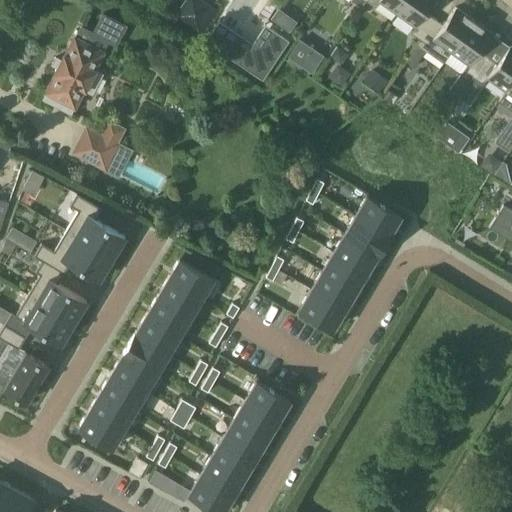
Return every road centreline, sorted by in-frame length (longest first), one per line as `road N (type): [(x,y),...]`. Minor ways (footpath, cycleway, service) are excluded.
road 1 (residential): [(254,511),(408,260),(439,261),(511,301)]
road 2 (residential): [(22,463),(160,231)]
